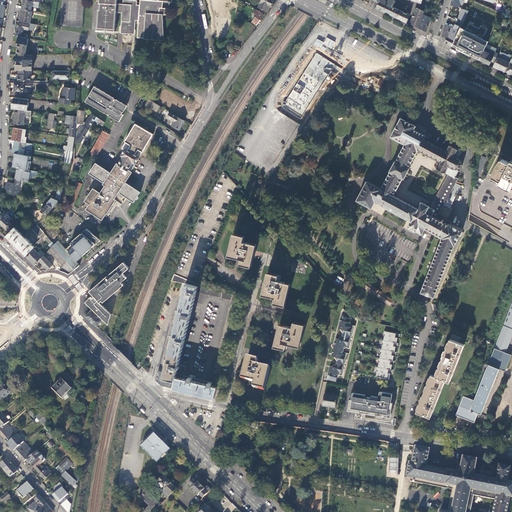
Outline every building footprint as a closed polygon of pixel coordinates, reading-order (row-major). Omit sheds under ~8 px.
[(27,0),(23,0),(22,9),(31,11),(32,6),(38,7),(39,2),(33,1),(27,0)] [(117,12),(117,4),(117,0),(99,0),(99,3),(100,4),(100,7),(100,10),(99,10),(97,30),(102,31),(115,32),(117,12)] [(139,0),(140,5),(137,5),(123,4),(120,4),(117,4),(117,12),(122,13),(121,30),(120,33),(134,34),(135,34),(135,25),(136,21),(138,21),(138,25),(137,38),(144,38),(144,39),(148,39),(164,40),(164,32),(163,15),(162,8),(163,1),(172,2),(171,0),(139,0)] [(271,6),(273,1),(271,0),(261,0),(262,0),(261,0),(260,0),(259,3),(260,4),(259,7),(267,11),(270,6),(271,6)] [(376,8),(398,18),(401,11),(393,7),(396,1),(393,0),(389,0),(389,2),(384,0),(380,0),(379,3),(376,8)] [(452,0),(451,6),(462,9),(464,0),(452,0)] [(480,0),(479,3),(496,10),(497,7),(498,0),(480,0)] [(410,24),(419,28),(424,14),(425,12),(424,11),(416,8),(410,24)] [(30,23),(32,11),(31,11),(22,9),(19,21),(29,23),(30,23)] [(457,21),(448,16),(442,37),(445,42),(452,46),(460,28),(468,11),(461,9),(457,21)] [(252,22),(257,25),(264,15),(260,11),(255,10),(254,12),(258,15),(252,22)] [(398,18),(406,22),(410,15),(406,13),(407,12),(405,11),(404,13),(401,11),(398,18)] [(426,32),(431,17),(425,16),(426,14),(424,14),(419,28),(426,32)] [(28,29),(29,24),(18,22),(16,36),(19,36),(21,37),(22,29),(28,30),(28,29)] [(488,41),(483,39),(488,29),(482,26),(480,29),(469,23),(466,30),(460,28),(452,46),(479,60),(485,47),(488,41)] [(26,55),(29,38),(21,37),(19,36),(17,43),(18,43),(18,48),(17,55),(26,55)] [(320,48),(323,44),(331,48),(335,42),(326,37),(324,43),(317,39),(314,44),(320,48)] [(499,54),(485,47),(479,60),(491,66),(491,65),(493,66),(499,54)] [(500,52),(493,67),(505,72),(511,59),(511,58),(511,54),(510,54),(509,55),(503,52),(502,54),(500,52)] [(284,105),(282,107),(300,119),(335,65),(316,53),(295,87),(286,102),(284,101),(282,103),(284,105)] [(32,70),(33,55),(26,55),(17,55),(16,55),(16,70),(18,70),(20,70),(32,70)] [(32,70),(20,70),(20,74),(18,74),(17,74),(17,81),(34,81),(34,75),(32,74),(32,70)] [(69,79),(69,71),(53,71),(53,78),(57,78),(57,79),(69,79)] [(377,78),(374,85),(381,87),(383,80),(377,78)] [(34,90),(34,83),(24,83),(14,83),(14,92),(19,92),(19,94),(24,95),(24,88),(29,88),(29,90),(34,90)] [(59,103),(70,104),(71,99),(74,100),(75,88),(64,87),(63,94),(63,98),(60,98),(59,103)] [(109,115),(120,122),(124,115),(122,114),(127,107),(117,101),(117,100),(114,99),(115,98),(95,87),(86,102),(106,113),(109,115)] [(27,110),(29,99),(14,97),(12,108),(27,110)] [(160,106),(149,99),(145,105),(157,112),(160,106)] [(14,124),(24,125),(25,117),(27,117),(28,113),(15,112),(14,124)] [(172,125),(179,130),(185,121),(170,112),(167,117),(171,119),(174,121),(173,123),(172,125)] [(77,123),(77,117),(66,115),(65,123),(70,124),(70,128),(67,128),(67,131),(69,132),(69,135),(74,136),(76,123),(77,123)] [(442,237),(442,238),(421,292),(434,297),(454,245),(455,246),(462,231),(449,224),(449,225),(443,222),(444,220),(446,221),(453,209),(450,207),(461,186),(456,183),(458,179),(455,177),(458,171),(459,171),(459,170),(458,170),(457,169),(460,168),(460,169),(461,168),(461,167),(462,165),(463,165),(463,164),(462,164),(462,161),(462,160),(461,160),(459,158),(462,152),(463,152),(462,151),(463,151),(462,150),(462,151),(458,149),(459,148),(458,148),(457,149),(451,145),(451,144),(450,145),(449,144),(449,145),(450,145),(447,151),(443,149),(443,148),(442,148),(442,149),(438,147),(439,146),(438,146),(434,144),(433,143),(433,144),(429,142),(429,141),(428,141),(425,139),(424,138),(426,135),(414,129),(416,126),(401,118),(391,137),(405,145),(396,162),(396,161),(390,172),(381,189),(367,181),(357,200),(372,208),(375,202),(411,221),(408,228),(416,232),(416,231),(422,235),(425,229),(442,237)] [(143,152),(154,135),(136,124),(124,144),(127,146),(126,148),(136,154),(139,150),(143,152)] [(89,130),(82,126),(80,130),(78,133),(79,134),(76,140),(81,143),(89,130)] [(25,137),(26,130),(14,128),(12,140),(26,142),(27,137),(25,137)] [(90,154),(97,158),(110,135),(103,131),(90,154)] [(73,151),(74,137),(70,136),(68,146),(65,146),(65,150),(73,151)] [(33,144),(26,142),(12,140),(12,143),(14,144),(13,152),(15,153),(18,153),(19,147),(25,148),(31,149),(33,144)] [(136,164),(140,157),(136,154),(126,148),(127,146),(124,144),(111,166),(115,168),(112,172),(112,171),(111,171),(110,171),(110,172),(96,163),(89,172),(105,183),(107,185),(101,194),(94,189),(86,201),(90,204),(87,208),(102,219),(107,212),(112,204),(113,205),(114,204),(115,203),(114,202),(116,200),(114,198),(118,192),(120,192),(119,193),(128,199),(134,203),(136,199),(137,199),(139,197),(138,196),(141,192),(135,188),(126,183),(125,184),(124,183),(131,172),(128,170),(133,162),(136,164)] [(500,161),(503,158),(489,151),(486,157),(489,158),(479,176),(474,188),(469,214),(478,219),(480,216),(482,211),(511,226),(511,189),(500,183),(502,180),(494,176),(494,173),(495,169),(497,166),(500,161)] [(30,161),(31,156),(26,155),(24,155),(18,153),(15,153),(13,161),(14,162),(16,162),(16,164),(15,164),(14,167),(15,167),(17,167),(22,168),(30,170),(32,161),(30,161)] [(486,157),(481,154),(477,175),(479,176),(489,158),(486,157)] [(511,160),(511,162),(503,158),(500,161),(497,166),(495,169),(494,173),(494,176),(502,180),(500,183),(511,189),(511,160)] [(31,173),(32,170),(31,170),(30,170),(22,168),(17,167),(15,179),(22,181),(26,181),(27,177),(28,172),(31,173)] [(238,186),(223,171),(206,201),(192,234),(175,273),(196,283),(207,256),(238,186)] [(14,183),(7,182),(5,192),(10,193),(16,194),(19,195),(22,181),(15,179),(14,179),(14,183)] [(70,198),(69,202),(74,204),(82,183),(76,181),(70,198)] [(60,198),(64,189),(60,188),(57,196),(56,200),(52,197),(47,202),(49,203),(44,207),(41,211),(45,215),(47,214),(52,209),(58,203),(60,198)] [(57,213),(52,209),(47,214),(52,218),(57,213)] [(11,218),(4,211),(2,213),(1,214),(2,215),(0,217),(0,222),(10,232),(15,227),(8,220),(11,218)] [(5,237),(25,256),(33,248),(35,246),(33,245),(15,227),(10,232),(5,237)] [(96,244),(101,240),(87,228),(82,233),(96,244)] [(42,239),(46,235),(44,232),(39,237),(40,238),(37,241),(38,243),(42,239)] [(96,244),(82,233),(71,242),(72,243),(66,249),(75,259),(81,254),(82,256),(96,244)] [(245,236),(233,233),(228,256),(241,259),(240,264),(251,267),(256,245),(243,241),(245,236)] [(44,241),(42,239),(38,243),(35,246),(37,247),(44,241)] [(69,274),(80,265),(76,261),(75,259),(66,249),(58,240),(54,244),(49,250),(51,253),(63,266),(60,270),(69,274)] [(25,256),(34,265),(39,260),(42,257),(40,255),(33,248),(25,256)] [(46,258),(51,253),(49,250),(46,253),(42,257),(39,260),(48,269),(49,268),(53,265),(46,258)] [(91,309),(86,315),(89,319),(93,323),(93,322),(97,326),(102,320),(101,320),(102,319),(102,318),(107,322),(110,319),(111,314),(100,302),(123,283),(120,280),(126,275),(123,273),(129,268),(127,265),(124,261),(99,283),(90,291),(94,296),(93,298),(91,296),(86,302),(94,309),(93,310),(93,309),(92,310),(91,309)] [(279,275),(268,272),(262,295),(275,298),(274,303),(285,306),(291,283),(277,280),(279,275)] [(170,387),(173,388),(179,365),(197,292),(198,284),(196,283),(175,273),(172,280),(186,284),(184,289),(178,313),(172,341),(166,368),(164,372),(158,371),(156,380),(161,385),(170,387)] [(394,300),(359,276),(355,281),(370,291),(375,295),(375,294),(390,305),(394,300)] [(201,395),(214,398),(217,389),(218,384),(240,295),(207,287),(198,284),(197,292),(231,300),(212,382),(198,379),(183,375),(186,366),(179,365),(173,388),(194,393),(201,395)] [(511,302),(503,325),(494,350),(505,354),(511,335),(511,302)] [(349,326),(349,324),(350,323),(351,316),(345,309),(343,312),(339,328),(341,329),(344,333),(343,336),(338,339),(336,338),(332,355),(335,356),(338,361),(337,364),(333,367),(330,366),(327,378),(336,380),(337,375),(339,374),(340,373),(343,373),(345,366),(344,366),(344,364),(345,365),(348,354),(346,353),(345,351),(344,349),(344,347),(346,346),(348,345),(350,345),(352,336),(351,336),(352,334),(352,335),(354,327),(349,326)] [(300,347),(305,324),(294,321),(293,327),(279,323),(274,346),(285,349),(287,343),(300,347)] [(399,334),(383,331),(383,335),(384,335),(383,340),(396,342),(397,337),(395,337),(395,335),(399,336),(399,334)] [(416,412),(429,417),(431,413),(445,380),(449,382),(464,345),(458,342),(460,337),(453,334),(435,376),(431,375),(416,412)] [(382,339),(381,344),(382,344),(381,349),(395,351),(396,346),(393,346),(393,344),(397,345),(398,343),(396,342),(383,340),(382,339)] [(380,349),(379,353),(380,353),(379,358),(393,360),(394,355),(391,355),(392,353),(395,354),(396,352),(395,351),(381,349),(380,349)] [(494,350),(488,364),(499,369),(503,370),(509,356),(505,354),(494,350)] [(254,388),(265,390),(270,368),(257,365),(259,359),(247,356),(242,379),(255,382),(254,388)] [(378,357),(377,362),(378,362),(378,367),(391,369),(392,364),(390,364),(390,362),(394,363),(394,361),(393,360),(379,358),(378,357)] [(455,415),(474,422),(478,413),(481,414),(499,369),(488,364),(474,400),(463,396),(455,415)] [(377,371),(376,376),(389,378),(390,373),(388,373),(388,371),(392,372),(393,370),(391,369),(378,367),(376,366),(376,370),(377,371)] [(62,379),(52,388),(62,398),(63,397),(65,400),(70,396),(67,393),(72,388),(62,379)] [(11,392),(3,383),(0,385),(0,398),(2,400),(11,392)] [(393,393),(380,391),(379,397),(371,396),(371,398),(367,397),(367,398),(365,398),(366,394),(365,394),(365,393),(364,393),(364,394),(353,392),(350,409),(389,415),(393,393)] [(337,395),(326,393),(324,405),(336,407),(337,395)] [(4,416),(1,412),(0,413),(0,426),(1,428),(6,424),(9,421),(4,416)] [(43,425),(44,425),(48,421),(41,413),(36,417),(36,418),(43,425)] [(249,419),(242,417),(240,424),(248,426),(249,419)] [(259,425),(260,422),(249,419),(248,426),(258,428),(259,425)] [(1,428),(0,429),(0,434),(2,437),(8,443),(15,436),(13,434),(14,433),(6,424),(1,428)] [(140,446),(157,462),(170,447),(153,432),(140,446)] [(12,448),(14,450),(24,442),(17,434),(15,436),(8,443),(12,448)] [(59,447),(61,445),(54,436),(51,438),(59,447)] [(17,454),(24,462),(27,459),(34,453),(24,442),(14,450),(17,454)] [(67,457),(69,455),(61,445),(59,447),(58,448),(67,457)] [(496,480),(474,475),(478,454),(464,453),(460,473),(426,466),(429,449),(416,446),(412,463),(409,462),(407,476),(411,477),(410,481),(452,490),(447,511),(446,511),(440,511),(439,511),(506,511),(510,497),(511,497),(511,482),(508,482),(511,467),(499,464),(496,480)] [(45,459),(37,450),(34,453),(27,459),(31,464),(39,457),(43,461),(45,459)] [(56,468),(62,474),(65,471),(67,470),(64,467),(69,463),(71,465),(75,462),(69,455),(67,457),(56,468)] [(39,465),(43,461),(39,457),(31,464),(35,468),(39,465)] [(399,458),(391,457),(391,473),(398,473),(399,458)] [(0,465),(3,469),(11,463),(8,459),(7,458),(0,464),(0,465)] [(10,477),(18,470),(14,466),(11,463),(3,469),(10,477)] [(52,473),(52,472),(48,467),(46,469),(43,466),(41,467),(39,465),(35,468),(40,474),(45,479),(52,473)] [(77,482),(74,480),(65,471),(62,475),(75,488),(77,486),(75,484),(77,482)] [(200,494),(203,497),(211,489),(208,485),(205,488),(203,490),(196,484),(199,481),(201,479),(197,475),(189,483),(192,487),(191,488),(198,495),(200,494)] [(170,495),(176,489),(171,484),(171,483),(167,479),(166,480),(163,477),(158,481),(159,481),(156,484),(163,491),(161,492),(167,498),(170,495)] [(27,481),(17,490),(22,497),(19,499),(24,505),(32,498),(28,493),(33,488),(28,482),(27,481)] [(205,488),(199,481),(196,484),(203,490),(205,488)] [(67,511),(69,511),(71,505),(66,500),(69,497),(68,495),(69,494),(63,488),(64,486),(60,483),(56,487),(58,490),(53,495),(67,511)] [(147,491),(142,486),(136,492),(144,500),(145,499),(151,504),(145,510),(143,511),(153,511),(160,505),(161,505),(147,491)] [(7,492),(10,490),(8,488),(0,495),(0,496),(1,498),(7,492)] [(11,496),(7,492),(1,498),(3,500),(4,502),(11,496)] [(35,511),(46,503),(42,498),(39,495),(34,499),(36,501),(28,507),(31,511),(35,511)] [(47,505),(46,503),(35,511),(52,511),(53,511),(47,505)]
